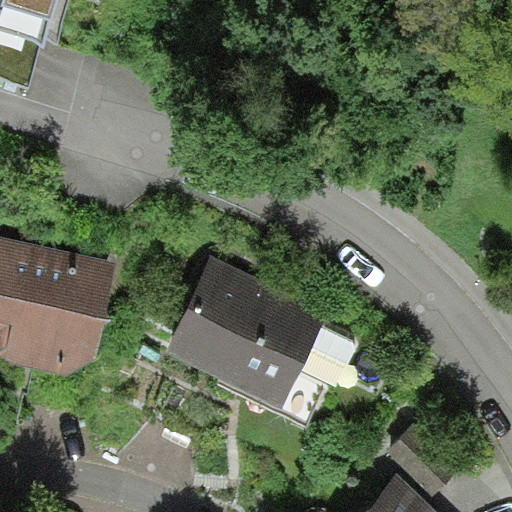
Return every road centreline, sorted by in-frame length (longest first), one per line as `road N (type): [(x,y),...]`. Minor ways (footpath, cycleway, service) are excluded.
road 1 (residential): [(511,398),(486,353),(404,271),(325,211),(209,154),(0,97)]
road 2 (residential): [(164,511),(124,491),(0,471)]
